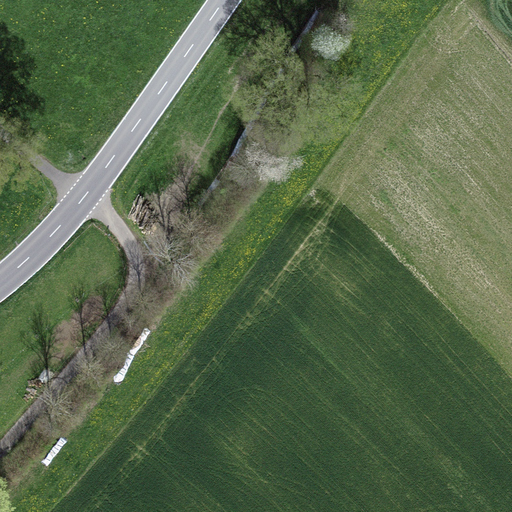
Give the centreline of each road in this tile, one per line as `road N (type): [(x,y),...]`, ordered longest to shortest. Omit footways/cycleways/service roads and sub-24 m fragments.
road 1 (residential): [(0,456),(136,281),(132,243),(85,194)]
road 2 (secondary): [(224,0),(85,194)]
road 3 (secondary): [(85,194),(0,282)]
